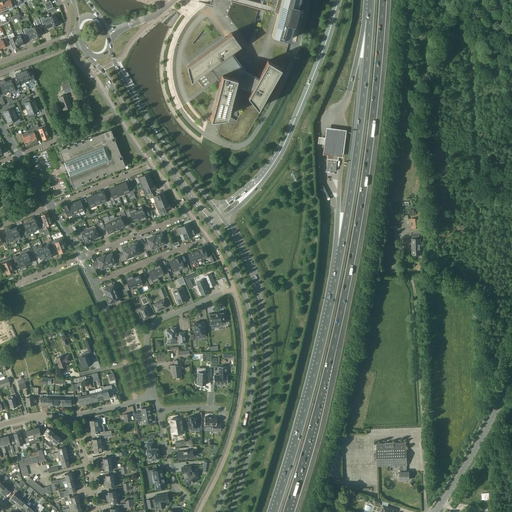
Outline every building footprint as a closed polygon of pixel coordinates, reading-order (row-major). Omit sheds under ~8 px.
[(4,0),(0,1),(0,3),(3,11),(4,14),(9,12),(8,9),(4,0)] [(4,0),(8,9),(9,12),(14,10),(13,8),(16,7),(14,1),(11,2),(10,0),(4,0)] [(299,0),(278,0),(276,11),(275,13),(278,14),(272,35),(289,40),(297,10),(299,0)] [(54,27),(59,24),(58,22),(59,22),(56,16),(55,14),(49,16),(51,21),(54,27)] [(48,29),(54,27),(51,21),(49,16),(44,18),(44,17),(40,18),(43,24),(45,23),(48,29)] [(37,25),(32,27),(36,37),(42,35),(41,33),(39,27),(42,26),(39,18),(35,20),(37,25)] [(31,40),(36,37),(32,27),(27,29),(26,28),(23,29),(25,35),(28,34),(31,40)] [(25,38),(22,32),(19,33),(20,35),(14,37),(18,47),(24,44),(22,39),(25,38)] [(212,110),(210,118),(218,117),(226,116),(234,85),(251,89),(248,94),(247,96),(257,108),(261,101),(280,68),(267,60),(258,76),(244,68),(231,51),(240,45),(231,32),(186,65),(188,71),(190,81),(193,79),(210,67),(220,81),(212,110)] [(13,33),(4,36),(7,42),(9,41),(12,47),(13,49),(18,47),(14,37),(13,33)] [(287,54),(292,56),(296,42),(291,40),(287,54)] [(27,70),(22,72),(25,81),(28,80),(29,82),(35,80),(33,74),(32,72),(31,71),(28,72),(27,70)] [(26,82),(25,81),(22,72),(16,75),(18,80),(15,81),(17,85),(17,87),(18,87),(19,86),(20,86),(20,84),(22,84),(26,82)] [(0,90),(0,91),(2,96),(5,95),(4,93),(9,91),(6,82),(5,80),(5,81),(4,80),(0,82),(0,83),(1,86),(2,89),(0,90)] [(9,91),(10,92),(13,91),(14,93),(19,91),(18,87),(17,87),(17,85),(14,86),(11,80),(6,82),(9,91)] [(65,93),(72,90),(69,82),(62,84),(65,93)] [(63,110),(72,107),(67,94),(59,97),(63,110)] [(26,109),(36,105),(34,99),(28,101),(27,99),(21,101),(23,104),(24,103),(26,109)] [(8,106),(9,109),(4,111),(6,117),(15,113),(15,114),(17,113),(15,108),(14,107),(15,107),(14,104),(8,106)] [(27,115),(28,118),(34,116),(33,113),(38,111),(36,105),(26,109),(26,110),(28,115),(27,115)] [(16,117),(15,114),(15,113),(6,117),(8,123),(13,121),(14,121),(15,124),(21,121),(18,116),(16,117)] [(38,127),(35,128),(38,134),(40,132),(43,139),(45,138),(45,139),(49,137),(48,133),(47,133),(46,130),(47,129),(45,125),(38,127)] [(327,154),(327,158),(337,159),(338,156),(342,156),(346,129),(326,126),(325,136),(318,135),(317,142),(324,143),(322,154),(327,154)] [(35,128),(27,131),(27,132),(32,144),(32,143),(33,144),(37,142),(36,142),(37,141),(35,135),(38,134),(35,128)] [(112,132),(111,133),(110,133),(109,131),(109,130),(98,134),(96,135),(91,137),(92,139),(89,140),(89,138),(84,140),(85,142),(82,143),(81,141),(77,143),(78,145),(75,146),(74,144),(69,145),(70,148),(68,149),(67,146),(62,148),(63,150),(62,151),(60,152),(60,151),(60,153),(59,154),(61,160),(63,160),(64,162),(65,164),(66,167),(66,166),(68,166),(69,168),(67,169),(69,174),(70,176),(68,177),(70,184),(72,183),(73,185),(74,184),(73,184),(76,183),(77,185),(81,183),(81,181),(83,180),(84,182),(89,180),(88,178),(90,177),(91,179),(96,178),(95,175),(98,174),(99,177),(103,175),(102,173),(105,171),(106,174),(110,172),(110,171),(113,171),(123,167),(123,166),(122,164),(124,163),(122,158),(120,159),(119,156),(121,156),(119,151),(117,152),(116,149),(118,148),(115,140),(112,140),(111,138),(114,137),(112,132)] [(22,135),(21,133),(18,134),(16,135),(18,140),(20,139),(21,140),(24,139),(26,146),(27,145),(27,146),(31,144),(32,144),(27,132),(22,135)] [(335,171),(337,160),(328,158),(326,170),(335,171)] [(151,179),(149,173),(138,177),(140,183),(151,179)] [(151,179),(140,183),(142,188),(153,184),(152,182),(151,179)] [(131,187),(128,188),(126,182),(120,184),(124,195),(130,193),(131,196),(134,195),(131,187)] [(145,196),(148,195),(151,194),(150,192),(156,189),(154,183),(153,184),(142,188),(145,196)] [(124,195),(120,184),(115,186),(119,197),(124,195)] [(111,194),(108,195),(109,198),(111,202),(114,200),(114,199),(119,197),(115,186),(109,188),(110,190),(111,194)] [(103,191),(97,193),(102,204),(107,202),(106,200),(108,199),(107,196),(105,197),(103,192),(103,191)] [(154,196),(153,197),(155,202),(166,198),(163,192),(154,196)] [(93,195),(92,195),(96,206),(101,204),(102,204),(97,193),(95,194),(93,195)] [(92,195),(87,198),(87,200),(89,203),(91,208),(96,206),(92,195)] [(166,198),(155,202),(157,208),(168,203),(166,198)] [(80,200),(75,202),(79,213),(84,211),(81,201),(80,200)] [(75,202),(72,203),(70,204),(69,203),(69,204),(74,215),(79,213),(75,202)] [(168,203),(157,208),(159,213),(161,212),(162,215),(166,214),(165,211),(171,208),(168,203)] [(66,218),(74,215),(69,204),(64,206),(66,212),(63,213),(62,213),(66,218)] [(141,206),(135,208),(140,221),(146,218),(141,206)] [(129,208),(124,210),(127,217),(131,215),(133,221),(139,218),(135,208),(129,211),(129,210),(129,208)] [(41,223),(43,229),(49,227),(49,226),(53,224),(51,220),(50,220),(49,217),(49,216),(48,212),(43,214),(44,214),(43,215),(41,215),(44,222),(41,223)] [(125,226),(124,225),(120,215),(115,218),(119,228),(124,226),(125,226)] [(29,220),(33,232),(34,232),(33,231),(39,229),(39,231),(42,229),(40,224),(37,225),(34,218),(33,218),(29,219),(29,220)] [(118,229),(119,228),(115,218),(109,220),(114,230),(118,229)] [(412,229),(421,228),(420,218),(411,219),(412,229)] [(28,234),(33,232),(29,220),(29,222),(24,224),(27,231),(24,232),(26,238),(29,236),(28,234)] [(109,220),(104,222),(108,231),(108,233),(114,230),(109,220)] [(175,229),(177,235),(193,229),(191,229),(190,230),(188,224),(175,229)] [(87,228),(92,240),(93,240),(92,239),(94,238),(95,240),(100,237),(99,236),(95,225),(94,225),(87,228)] [(15,240),(10,228),(9,227),(5,229),(6,229),(5,230),(7,236),(5,238),(7,244),(10,242),(9,241),(15,239),(15,240)] [(10,228),(15,240),(21,238),(21,240),(24,238),(22,232),(19,234),(16,227),(11,229),(10,228)] [(85,243),(92,240),(87,228),(88,230),(83,232),(82,229),(75,232),(80,241),(81,241),(80,239),(81,239),(83,238),(85,243)] [(185,239),(195,235),(193,229),(177,235),(183,233),(185,239)] [(155,236),(155,237),(159,246),(159,248),(166,245),(165,244),(171,241),(169,235),(164,237),(163,236),(162,234),(163,234),(162,232),(156,234),(157,236),(155,236)] [(419,238),(419,233),(410,234),(410,239),(412,239),(412,254),(421,254),(420,238),(419,238)] [(159,246),(154,235),(147,238),(149,243),(144,245),(146,251),(152,249),(159,246)] [(57,246),(60,252),(61,252),(62,252),(66,251),(64,246),(64,247),(63,243),(61,238),(52,241),(54,247),(57,246)] [(42,245),(41,245),(46,258),(47,257),(47,258),(51,256),(52,256),(49,249),(52,248),(50,242),(47,243),(47,244),(42,246),(42,245)] [(146,251),(144,245),(141,246),(142,249),(139,250),(136,243),(129,245),(134,257),(139,256),(138,253),(140,253),(143,251),(143,253),(146,251)] [(46,258),(41,245),(36,247),(35,246),(32,247),(35,253),(38,252),(40,258),(46,256),(46,258)] [(119,255),(121,261),(127,259),(127,258),(133,255),(134,258),(134,257),(129,245),(129,246),(127,247),(127,246),(121,248),(122,250),(123,249),(124,253),(119,255)] [(198,249),(203,260),(208,258),(208,256),(204,247),(198,249)] [(21,255),(22,255),(25,264),(26,264),(31,262),(28,255),(31,254),(29,248),(20,252),(21,255)] [(197,262),(203,260),(198,249),(198,250),(196,251),(193,252),(197,262)] [(104,255),(109,267),(116,265),(116,264),(121,261),(119,255),(120,258),(114,260),(112,254),(113,254),(112,252),(106,254),(107,256),(105,256),(104,255)] [(188,254),(188,256),(192,264),(197,262),(193,252),(188,254)] [(21,255),(16,257),(16,255),(13,257),(15,263),(18,261),(20,268),(21,268),(22,268),(26,267),(25,266),(26,266),(26,264),(25,264),(22,255),(21,255)] [(109,267),(104,255),(97,258),(99,263),(93,265),(95,269),(101,266),(102,269),(108,267),(109,267)] [(180,256),(174,259),(175,259),(178,268),(179,270),(184,268),(184,266),(180,256)] [(11,264),(13,263),(11,257),(2,261),(4,267),(5,266),(6,270),(5,270),(7,274),(11,272),(13,271),(10,265),(11,264)] [(175,259),(169,262),(170,263),(173,273),(179,270),(178,268),(175,259)] [(160,264),(153,267),(155,270),(158,277),(166,273),(169,282),(172,280),(171,279),(167,269),(162,271),(160,264)] [(155,270),(149,272),(150,277),(147,278),(149,285),(153,283),(153,282),(159,279),(158,277),(155,270)] [(192,274),(184,277),(189,289),(193,287),(190,279),(193,278),(192,274)] [(209,288),(215,285),(211,274),(204,276),(207,283),(204,284),(203,279),(197,282),(198,286),(198,287),(199,290),(200,290),(202,295),(208,292),(206,288),(209,286),(209,288)] [(133,278),(132,275),(126,278),(131,290),(137,288),(133,278)] [(133,278),(137,288),(143,285),(139,276),(133,278)] [(106,296),(118,291),(115,284),(113,285),(111,282),(107,284),(108,287),(104,289),(104,288),(102,289),(104,294),(106,293),(107,295),(106,296)] [(177,304),(178,304),(182,302),(182,301),(182,300),(187,298),(184,292),(183,290),(182,287),(177,289),(178,290),(172,292),(177,303),(177,304)] [(118,291),(106,296),(109,303),(116,300),(121,298),(118,291)] [(143,319),(150,316),(146,305),(145,304),(148,302),(146,297),(141,299),(144,304),(142,305),(143,306),(139,308),(143,319)] [(153,304),(156,311),(167,307),(164,300),(153,304)] [(223,313),(223,312),(222,312),(222,313),(218,313),(214,314),(209,314),(209,315),(210,323),(210,324),(211,324),(211,327),(216,327),(216,323),(224,322),(223,313)] [(195,335),(196,339),(200,339),(199,335),(205,334),(204,322),(203,322),(194,323),(195,335)] [(184,341),(185,341),(184,332),(178,333),(179,335),(176,335),(176,327),(171,328),(171,330),(166,330),(166,331),(165,332),(166,335),(167,335),(167,341),(172,341),(172,344),(177,343),(179,342),(179,344),(184,343),(184,341)] [(85,341),(89,352),(93,350),(89,339),(85,341)] [(25,343),(21,344),(19,345),(21,352),(21,351),(27,349),(25,343)] [(187,356),(188,360),(187,364),(190,364),(190,361),(190,358),(190,356),(189,350),(178,352),(179,357),(187,356)] [(90,353),(89,354),(86,355),(86,354),(82,355),(82,356),(79,357),(82,366),(84,366),(92,363),(91,363),(93,362),(90,353)] [(58,362),(59,368),(66,365),(65,362),(66,362),(67,362),(71,361),(69,355),(63,357),(63,355),(56,358),(56,359),(55,360),(56,362),(57,363),(58,362)] [(174,365),(170,365),(171,371),(171,370),(172,378),(181,377),(180,367),(181,367),(180,360),(173,360),(174,365)] [(219,366),(219,375),(214,375),(214,384),(219,384),(219,385),(223,385),(223,384),(227,384),(227,375),(226,375),(226,366),(219,366)] [(205,372),(205,368),(201,368),(201,372),(196,372),(197,372),(197,375),(197,381),(197,384),(196,384),(196,385),(201,385),(202,385),(206,385),(206,384),(205,384),(205,383),(208,383),(208,376),(205,376),(205,375),(205,372),(206,372),(205,372)] [(8,378),(0,380),(0,387),(10,384),(8,378)] [(103,386),(101,386),(102,391),(103,399),(110,397),(108,393),(112,392),(111,387),(110,386),(109,385),(108,386),(107,387),(107,388),(107,390),(104,390),(104,388),(103,388),(103,386)] [(91,402),(98,400),(96,393),(95,390),(89,391),(90,394),(91,402)] [(84,396),(86,403),(91,402),(90,394),(86,395),(86,392),(83,392),(84,396)] [(65,395),(65,405),(71,406),(71,403),(74,403),(73,394),(71,394),(71,395),(65,394),(65,395)] [(79,405),(86,403),(84,396),(81,396),(80,394),(77,395),(78,397),(79,402),(79,405)] [(14,395),(8,397),(10,408),(17,406),(15,398),(14,398),(14,395)] [(33,397),(26,398),(27,405),(34,404),(33,397)] [(144,423),(152,422),(149,407),(144,408),(143,409),(141,409),(141,411),(142,411),(134,413),(135,422),(139,421),(139,419),(143,419),(144,423)] [(97,419),(89,420),(90,427),(103,425),(101,417),(97,417),(97,419)] [(192,417),(188,417),(189,428),(193,428),(193,431),(199,431),(199,430),(201,430),(201,426),(199,426),(199,425),(196,425),(195,418),(192,418),(192,417)] [(213,417),(208,417),(205,417),(204,425),(204,430),(212,430),(212,431),(220,431),(221,423),(220,423),(216,423),(217,418),(216,418),(213,417)] [(173,433),(174,433),(174,436),(179,436),(178,432),(183,431),(181,418),(170,420),(173,433)] [(103,425),(90,427),(91,433),(102,432),(105,431),(104,425),(103,425)] [(39,428),(32,429),(36,443),(40,442),(39,439),(38,439),(38,436),(41,435),(39,428)] [(51,440),(55,434),(50,430),(47,428),(44,433),(44,434),(51,440)] [(32,429),(26,431),(28,438),(29,441),(31,441),(32,444),(32,446),(36,445),(36,443),(32,429)] [(15,434),(14,434),(17,446),(22,444),(23,444),(22,440),(22,439),(22,438),(21,437),(20,432),(19,433),(18,432),(15,432),(15,433),(15,434)] [(44,448),(44,449),(48,448),(53,442),(56,444),(61,438),(55,434),(51,440),(48,443),(45,447),(44,448)] [(8,436),(2,437),(3,440),(3,442),(6,452),(8,451),(6,444),(10,443),(10,442),(11,442),(10,439),(9,439),(8,436)] [(148,449),(146,449),(148,458),(153,457),(153,459),(159,458),(158,452),(158,449),(157,449),(157,448),(154,449),(153,442),(146,443),(148,449)] [(406,442),(377,444),(377,467),(400,466),(400,480),(410,479),(409,471),(407,471),(406,442)] [(104,444),(93,446),(94,452),(104,451),(105,455),(111,454),(110,450),(106,451),(105,444),(104,444)] [(49,454),(48,455),(49,457),(51,457),(66,453),(65,446),(58,448),(58,452),(49,454)] [(180,448),(180,451),(177,451),(178,459),(182,458),(182,459),(187,458),(193,457),(192,451),(193,451),(193,446),(179,448),(180,448)] [(68,459),(66,453),(51,457),(51,459),(54,458),(54,459),(58,458),(59,461),(61,461),(68,459)] [(67,468),(66,466),(70,465),(68,459),(61,461),(62,467),(63,467),(63,469),(67,468)] [(196,480),(195,479),(196,477),(195,476),(197,474),(194,471),(192,473),(191,472),(190,466),(181,468),(182,473),(184,472),(184,473),(186,476),(187,477),(184,480),(188,485),(190,483),(191,484),(196,480)] [(156,489),(165,487),(161,468),(151,471),(153,483),(155,483),(156,489)] [(73,479),(72,473),(65,475),(65,478),(59,480),(60,482),(66,481),(73,479)] [(0,481),(0,491),(6,485),(8,483),(5,481),(8,478),(6,476),(1,481),(0,481)] [(6,485),(0,491),(4,496),(10,490),(10,489),(12,488),(11,488),(12,487),(8,483),(6,485)] [(62,491),(59,492),(61,498),(64,497),(69,495),(68,493),(77,491),(75,485),(68,487),(65,487),(66,491),(62,492),(62,491)] [(24,492),(19,497),(14,504),(19,508),(24,501),(22,499),(26,494),(24,492)] [(9,500),(14,504),(19,497),(14,493),(9,500)] [(69,495),(64,497),(65,501),(68,501),(69,504),(79,501),(78,495),(70,497),(71,498),(70,498),(69,495)] [(147,500),(148,508),(154,507),(153,504),(155,503),(156,505),(157,504),(158,508),(165,507),(164,503),(168,502),(167,495),(162,496),(161,495),(154,496),(154,499),(152,500),(152,499),(147,500)] [(29,496),(24,501),(19,508),(23,511),(24,511),(30,506),(27,503),(31,498),(29,496)] [(79,501),(69,504),(70,508),(71,510),(81,508),(79,501)] [(30,506),(24,511),(32,511),(35,510),(34,509),(36,508),(37,506),(32,503),(30,506)]
